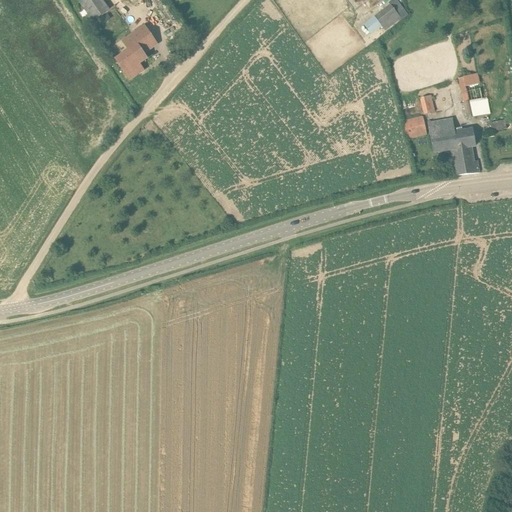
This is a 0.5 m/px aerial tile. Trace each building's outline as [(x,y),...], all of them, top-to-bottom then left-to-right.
[(102,0),(77,0),(93,22),(109,10),(102,0)] [(375,17),(364,26),(370,34),(381,26),(397,14),(390,5),(375,17)] [(116,60),(129,80),(138,74),(137,72),(142,69),(139,64),(146,59),(143,54),(156,44),(144,27),(135,34),(137,38),(128,44),(132,49),(116,60)] [(487,114),(486,108),(485,109),(477,74),(458,79),(466,118),(487,114)] [(423,114),(435,112),(431,95),(419,98),(423,114)] [(413,138),(426,135),(422,116),(402,121),(407,142),(413,140),(413,138)] [(479,173),(477,162),(470,164),(467,147),(476,146),(473,130),(455,133),(453,119),(430,122),(430,121),(427,121),(433,153),(453,149),(456,167),(459,167),(460,176),(472,174),(479,173)] [(503,120),(490,123),(492,132),(505,129),(503,120)]
